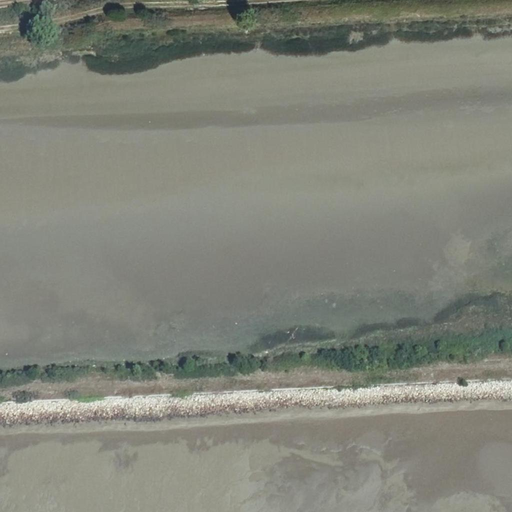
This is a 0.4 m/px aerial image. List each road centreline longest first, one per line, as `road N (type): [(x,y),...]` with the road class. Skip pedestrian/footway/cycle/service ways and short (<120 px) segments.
road 1 (track): [(511,368),(0,395)]
road 2 (track): [(0,30),(115,8),(284,0)]
